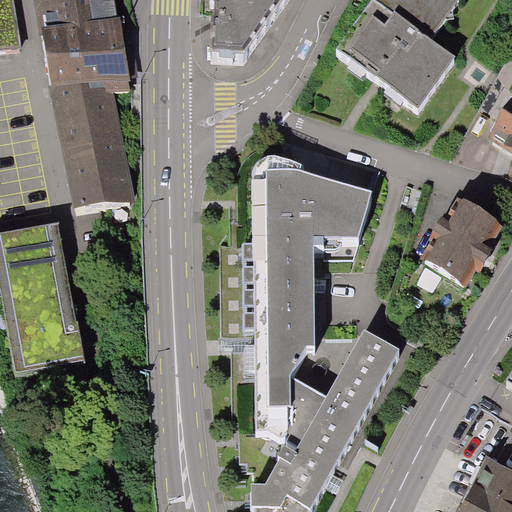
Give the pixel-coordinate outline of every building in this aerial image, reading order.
[(13,0),(0,0),(0,53),(22,50),(13,0)] [(27,0),(35,43),(38,58),(46,106),(65,214),(129,203),(110,93),(132,89),(121,26),(101,30),(96,0),(27,0)] [(210,0),(207,59),(238,59),(269,16),(281,0),(210,0)] [(458,0),(385,0),(343,61),(386,91),(422,116),(456,67),(427,47),(458,0)] [(511,103),(489,138),(511,153),(511,103)] [(261,171),(254,181),(258,439),(270,439),(281,445),(288,446),(288,451),(299,456),(295,463),(286,458),(265,495),(251,495),(251,511),(314,511),(331,483),(399,361),(364,339),(328,407),(291,385),(308,356),(316,356),(316,291),(315,256),(338,256),(342,252),(342,246),(360,246),(373,202),(304,180),(304,174),(270,167),(261,171)] [(493,254),(489,251),(503,230),(465,205),(448,230),(442,226),(431,243),(435,245),(423,263),(465,291),(477,272),(480,274),(493,254)] [(0,239),(0,326),(9,378),(69,367),(45,231),(0,239)] [(461,511),(511,511),(511,476),(487,462),(461,511)]
